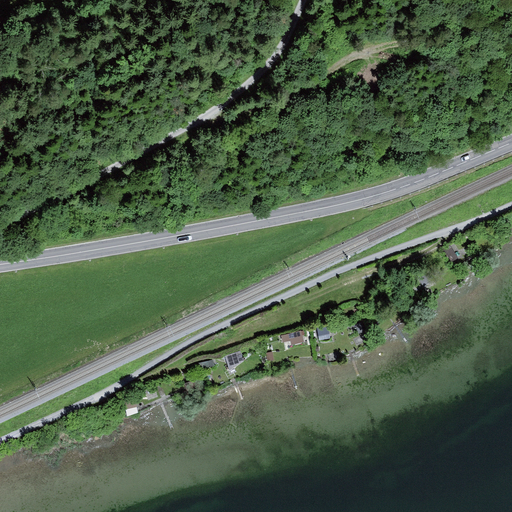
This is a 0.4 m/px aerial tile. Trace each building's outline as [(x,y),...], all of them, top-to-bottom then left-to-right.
[(449,243),(442,248),(444,252),(446,251),(452,261),(458,256),(449,243)] [(427,271),(418,278),(424,285),(432,278),(427,271)] [(328,324),(317,326),(320,339),(330,337),(328,324)] [(301,331),(281,336),(283,343),(291,341),(292,345),(304,342),(301,331)] [(225,355),(230,368),(244,358),(240,350),(225,355)] [(213,358),(199,361),(200,368),(215,365),(213,358)]
